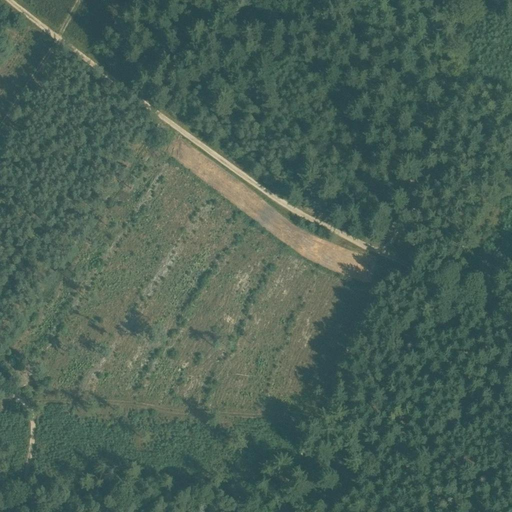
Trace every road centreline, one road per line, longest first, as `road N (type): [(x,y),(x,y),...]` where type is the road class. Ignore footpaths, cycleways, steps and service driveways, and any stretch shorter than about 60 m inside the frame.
road 1 (track): [(389,253),(295,214),(7,0)]
road 2 (track): [(401,219),(438,104),(458,0)]
road 3 (track): [(83,0),(0,126)]
road 4 (track): [(511,334),(389,253)]
road 5 (unknown): [(0,389),(25,399),(33,437),(25,488),(39,511)]
